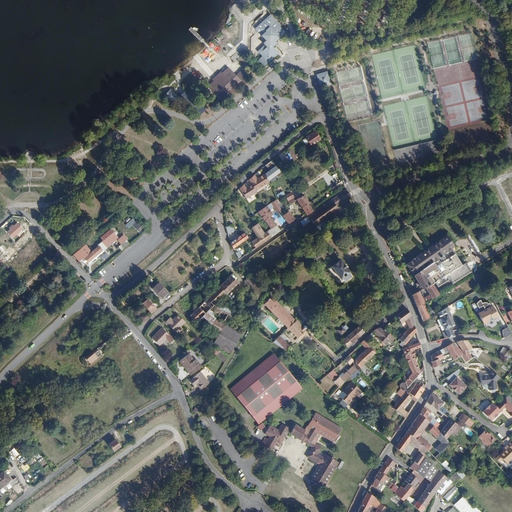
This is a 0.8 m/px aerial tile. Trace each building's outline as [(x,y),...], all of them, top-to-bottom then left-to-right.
[(275,44),(274,42),(279,38),(285,33),(280,27),(281,26),(270,14),(268,16),(255,29),(266,41),(263,43),(265,45),(258,51),(262,56),(258,59),(265,66),(279,53),(272,46),(275,44)] [(208,87),(220,100),(249,73),(244,68),(236,76),(228,67),(208,87)] [(323,72),(318,74),(319,76),(317,77),(319,86),(328,83),(327,77),(326,74),(324,75),(323,72)] [(162,98),(170,106),(179,98),(171,89),(162,98)] [(189,90),(188,89),(179,98),(198,117),(206,109),(189,90)] [(305,137),(306,138),(309,142),(311,145),(320,139),(314,131),(305,137)] [(291,146),(288,148),(294,161),(297,159),(291,146)] [(252,184),(256,191),(269,182),(265,174),(257,179),(255,175),(250,179),(249,180),(252,184)] [(244,185),(240,188),(246,198),(257,192),(256,191),(252,184),(246,188),(244,185)] [(346,189),(331,200),(308,217),(315,227),(339,210),(336,206),(350,197),(346,190),(346,189)] [(291,193),(285,196),(288,201),(294,198),(291,193)] [(306,204),(307,203),(302,194),(295,199),(297,202),(300,207),(306,203),(306,204)] [(276,200),(270,203),(277,212),(280,209),(282,208),(276,200)] [(305,215),(311,211),(306,204),(306,203),(300,207),(304,214),(305,215)] [(266,206),(259,212),(261,215),(269,210),(266,206)] [(261,215),(271,229),(275,225),(273,221),(270,217),(272,215),(269,210),(261,215)] [(282,216),(289,224),(295,219),(288,211),(282,215),(282,216)] [(137,230),(141,226),(136,221),(132,225),(137,230)] [(14,226),(11,229),(8,232),(13,238),(23,229),(17,223),(14,226)] [(252,227),(258,237),(264,233),(258,223),(252,227)] [(226,227),(228,234),(234,232),(234,230),(233,225),(231,225),(226,227)] [(267,231),(271,238),(278,233),(281,231),(276,225),(275,225),(271,229),(267,231)] [(251,242),(255,248),(271,238),(267,231),(264,233),(258,237),(251,242)] [(103,241),(102,242),(104,245),(107,243),(113,238),(116,235),(113,232),(109,235),(106,233),(101,238),(103,241)] [(237,239),(240,244),(248,238),(245,233),(237,239)] [(124,242),(126,240),(122,235),(117,240),(121,244),(123,242),(124,242)] [(412,294),(414,301),(416,307),(423,303),(424,303),(431,298),(438,295),(432,284),(435,282),(438,286),(446,281),(447,282),(451,280),(453,282),(470,271),(465,263),(462,265),(451,249),(454,246),(447,235),(428,249),(425,251),(406,264),(417,280),(415,281),(418,286),(419,284),(421,286),(411,291),(412,294)] [(467,235),(458,241),(460,245),(470,239),(467,235)] [(230,244),(233,249),(240,244),(237,239),(230,244)] [(79,261),(80,262),(81,263),(85,260),(87,263),(103,250),(101,248),(104,245),(102,242),(99,244),(98,245),(99,246),(96,249),(84,258),(83,257),(79,261)] [(81,248),(74,255),(79,261),(83,257),(84,258),(96,249),(95,247),(93,245),(85,252),(82,255),(79,252),(83,250),(81,248)] [(103,250),(87,263),(88,264),(103,251),(103,250)] [(17,259),(23,254),(21,251),(9,261),(15,267),(20,262),(17,259)] [(26,257),(23,254),(17,259),(20,262),(26,257)] [(342,278),(349,273),(350,272),(340,260),(331,267),(341,279),(342,278)] [(351,276),(349,273),(342,278),(344,281),(347,279),(349,278),(351,276)] [(269,294),(250,275),(244,281),(249,285),(250,284),(259,293),(241,323),(246,325),(262,302),(262,301),(269,294)] [(238,283),(231,276),(219,288),(225,294),(226,295),(229,292),(230,294),(232,292),(231,291),(238,283)] [(161,299),(162,298),(168,293),(159,282),(152,288),(152,289),(161,299)] [(239,322),(241,323),(259,293),(250,284),(249,285),(257,293),(239,322)] [(216,303),(225,294),(219,288),(190,316),(189,316),(196,323),(213,306),(216,303)] [(288,328),(295,320),(271,297),(264,304),(282,322),(288,328)] [(477,300),(476,302),(478,307),(482,304),(484,308),(483,308),(480,311),(478,314),(482,321),(483,322),(484,322),(485,322),(487,321),(488,320),(487,318),(490,316),(491,318),(493,315),(496,312),(492,305),(491,305),(488,301),(486,302),(486,301),(485,301),(483,301),(481,302),(479,299),(477,300)] [(143,304),(145,307),(148,310),(151,313),(155,309),(154,307),(149,302),(147,300),(143,304)] [(222,311),(224,307),(216,303),(213,306),(222,311)] [(423,303),(416,307),(420,316),(422,321),(429,317),(424,307),(423,303)] [(240,334),(246,325),(241,323),(239,322),(235,319),(222,311),(213,306),(196,323),(204,332),(207,328),(218,334),(223,324),(240,334)] [(222,311),(235,319),(238,314),(224,307),(222,311)] [(406,307),(395,316),(400,323),(405,319),(411,315),(406,307)] [(439,311),(437,313),(439,318),(446,315),(451,326),(454,325),(446,308),(439,311)] [(408,328),(414,325),(413,321),(411,315),(405,319),(408,328)] [(439,318),(444,329),(450,327),(451,326),(446,315),(439,318)] [(188,324),(181,317),(175,322),(172,319),(168,323),(170,326),(177,334),(188,324)] [(298,338),(299,337),(305,330),(295,320),(288,328),(298,338)] [(286,330),(288,328),(282,322),(279,324),(286,330)] [(228,355),(240,334),(223,324),(218,334),(211,345),(228,355)] [(509,330),(506,324),(500,327),(500,328),(500,329),(500,331),(501,332),(501,333),(502,334),(509,330)] [(361,334),(364,331),(358,325),(341,341),(347,346),(361,334)] [(410,338),(416,332),(414,325),(408,328),(404,332),(410,338)] [(345,331),(341,326),(337,331),(341,335),(345,331)] [(448,338),(454,337),(451,330),(450,329),(450,327),(444,329),(448,338)] [(373,331),(371,332),(376,336),(376,337),(384,346),(389,340),(386,337),(389,334),(383,328),(382,330),(381,331),(380,330),(380,329),(379,329),(378,329),(374,330),(373,331)] [(117,335),(120,339),(128,333),(125,329),(117,335)] [(175,342),(165,330),(154,340),(161,348),(168,341),(172,345),(175,342)] [(301,339),(307,332),(305,330),(299,337),(301,339)] [(404,345),(410,338),(404,332),(398,339),(401,342),(399,344),(402,346),(403,345),(404,345)] [(389,340),(392,344),(396,340),(389,333),(389,334),(386,337),(389,340)] [(285,350),(289,346),(280,336),(273,342),(285,350)] [(365,338),(363,341),(369,347),(371,349),(373,347),(369,343),(371,340),(367,336),(365,338)] [(402,349),(403,353),(411,350),(411,351),(413,350),(420,347),(418,340),(415,341),(415,342),(412,343),(413,345),(402,349)] [(462,351),(472,349),(467,340),(462,340),(456,342),(462,351)] [(363,341),(360,343),(366,349),(369,347),(363,341)] [(455,346),(453,343),(443,348),(442,348),(446,355),(449,353),(450,353),(448,350),(455,346)] [(460,355),(461,356),(464,353),(462,351),(456,346),(455,346),(448,350),(450,353),(449,353),(453,360),(454,359),(454,360),(460,355)] [(369,347),(366,349),(358,355),(365,362),(374,353),(374,352),(371,349),(369,347)] [(508,353),(510,352),(506,348),(503,348),(500,352),(503,355),(503,354),(506,357),(508,353)] [(411,350),(403,353),(409,367),(412,373),(415,379),(420,373),(414,357),(416,356),(413,350),(411,351),(411,350)] [(442,357),(439,350),(431,355),(432,361),(438,359),(442,357)] [(95,356),(93,354),(87,359),(90,363),(98,356),(97,355),(95,356)] [(302,389),(274,354),(230,390),(258,425),(302,389)] [(347,355),(344,359),(349,365),(352,362),(351,360),(347,355)] [(365,362),(358,355),(354,359),(354,363),(353,364),(354,367),(357,370),(358,369),(360,368),(360,367),(365,362)] [(180,363),(191,377),(203,368),(197,361),(195,362),(190,356),(180,363)] [(432,365),(432,367),(439,364),(438,359),(432,361),(431,361),(432,365)] [(339,377),(344,382),(349,376),(350,375),(357,370),(354,367),(351,368),(346,372),(345,373),(342,375),(340,376),(339,377)] [(453,373),(445,378),(450,382),(448,384),(451,388),(454,391),(455,391),(458,394),(465,386),(456,377),(460,371),(458,369),(453,373)] [(337,374),(332,370),(327,375),(332,379),(337,374)] [(495,380),(498,376),(492,370),(488,374),(487,375),(487,374),(483,374),(483,375),(480,375),(480,383),(487,382),(488,389),(489,389),(491,391),(493,391),(494,389),(494,388),(495,388),(495,380)] [(209,384),(201,373),(193,379),(190,382),(193,386),(196,383),(201,390),(209,384)] [(412,373),(405,382),(407,388),(415,379),(412,373)] [(334,382),(339,387),(344,382),(339,377),(340,376),(339,376),(334,382)] [(351,381),(342,391),(345,394),(341,399),(347,404),(351,400),(350,399),(355,394),(359,391),(358,390),(359,389),(351,381)] [(407,388),(405,382),(403,382),(402,382),(400,382),(400,383),(399,384),(399,385),(398,386),(398,387),(399,388),(396,393),(398,395),(395,399),(398,401),(392,408),(398,412),(401,408),(410,397),(415,402),(416,401),(417,399),(408,393),(406,392),(405,393),(404,392),(407,388)] [(418,385),(415,383),(408,393),(417,399),(424,389),(423,388),(424,386),(420,382),(418,385)] [(443,403),(431,393),(428,398),(426,402),(437,410),(443,403)] [(500,411),(499,411),(504,407),(506,409),(506,410),(511,405),(509,402),(505,398),(496,407),(491,403),(488,406),(488,405),(484,409),(485,409),(482,412),(490,421),(493,418),(496,414),(500,411)] [(426,411),(422,408),(419,414),(423,418),(426,414),(428,412),(426,411)] [(295,425),(292,430),(291,432),(311,443),(317,433),(333,442),(333,441),(335,442),(338,437),(336,436),(341,429),(315,413),(307,426),(310,429),(307,435),(304,433),(305,431),(295,425)] [(464,423),(468,418),(462,413),(458,419),(459,420),(456,424),(457,425),(460,428),(464,423)] [(423,418),(419,414),(416,417),(414,420),(424,428),(428,422),(423,418)] [(426,414),(423,418),(428,422),(433,426),(435,423),(432,418),(427,415),(426,414)] [(474,422),(468,418),(464,423),(470,428),(474,422)] [(421,432),(424,428),(414,420),(413,422),(412,423),(421,432)] [(457,425),(456,424),(449,420),(439,432),(439,433),(445,439),(450,434),(457,425)] [(421,432),(412,423),(410,425),(406,431),(416,440),(419,435),(421,432)] [(266,444),(264,447),(271,451),(277,441),(278,442),(278,443),(280,445),(283,440),(282,439),(287,432),(289,429),(282,425),(278,431),(270,426),(265,434),(270,437),(268,440),(266,438),(264,442),(264,443),(266,444)] [(453,436),(460,428),(457,425),(450,434),(453,436)] [(439,433),(439,432),(435,428),(433,426),(429,431),(436,437),(439,433)] [(289,429),(287,432),(312,447),(306,457),(308,458),(315,446),(311,443),(291,432),(292,430),(289,429)] [(423,453),(426,450),(416,440),(406,431),(400,439),(397,443),(404,447),(409,440),(423,453)] [(490,437),(488,435),(485,431),(478,437),(487,447),(495,439),(492,436),(490,437)] [(440,453),(449,443),(445,439),(439,433),(436,437),(442,443),(436,449),(440,453)] [(426,450),(430,445),(419,435),(416,440),(426,450)] [(115,439),(108,444),(114,451),(120,446),(115,439)] [(511,443),(510,445),(503,451),(498,456),(506,464),(511,457),(511,443)] [(315,446),(308,458),(319,464),(309,480),(310,481),(309,482),(314,485),(315,484),(323,488),(338,463),(325,454),(323,458),(317,454),(320,449),(315,446)] [(474,446),(470,451),(482,464),(486,459),(474,446)] [(15,456),(19,454),(17,451),(14,448),(10,450),(15,456)] [(420,453),(414,461),(419,465),(424,457),(420,453)] [(480,465),(468,453),(464,458),(475,470),(480,465)] [(396,463),(388,457),(383,464),(388,467),(396,472),(396,467),(396,463)] [(424,457),(419,465),(415,470),(430,482),(438,471),(424,457)] [(474,471),(463,459),(459,464),(470,475),(474,471)] [(490,460),(485,464),(504,485),(508,481),(490,460)] [(414,461),(409,467),(414,471),(415,470),(419,465),(414,461)] [(381,467),(379,471),(374,478),(375,478),(383,483),(385,479),(387,480),(389,478),(384,474),(389,468),(388,467),(383,464),(381,467)] [(4,470),(0,473),(0,488),(12,480),(4,470)] [(459,470),(455,474),(460,478),(460,479),(464,476),(459,470)] [(436,490),(446,478),(438,471),(430,482),(415,504),(412,502),(414,500),(408,496),(410,493),(403,488),(404,487),(401,485),(395,494),(403,500),(405,498),(413,506),(420,511),(430,498),(435,490),(436,490)] [(407,482),(413,486),(418,479),(410,473),(405,480),(407,482)] [(460,478),(455,474),(454,473),(448,478),(454,484),(460,478)] [(378,490),(383,483),(375,478),(370,485),(378,490)] [(441,495),(452,483),(448,479),(436,491),(441,495)] [(410,493),(414,487),(413,486),(407,482),(404,487),(403,488),(410,493)] [(454,486),(443,497),(447,501),(459,490),(454,486)] [(373,496),(366,492),(365,495),(360,505),(367,509),(369,504),(377,509),(374,511),(383,511),(386,508),(381,504),(380,504),(379,502),(377,500),(376,498),(375,497),(373,496)] [(404,501),(403,500),(395,494),(391,498),(401,506),(404,501)] [(462,511),(464,511),(472,504),(464,496),(455,504),(462,511)]
